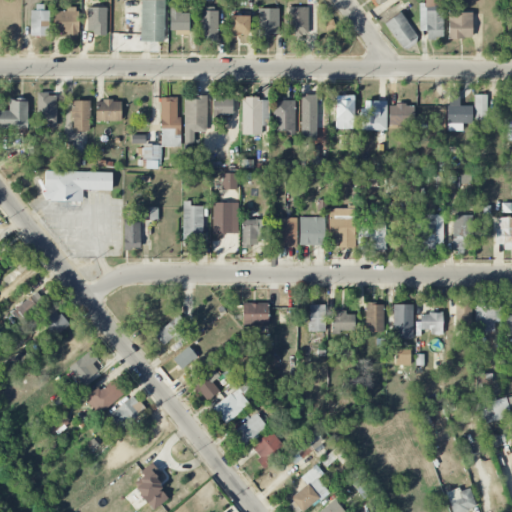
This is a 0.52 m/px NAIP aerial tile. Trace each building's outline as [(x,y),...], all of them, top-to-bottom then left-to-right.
[(163,42),(165,0),(156,0),(141,0),(140,41),(163,42)] [(169,0),(169,33),(189,33),(189,13),(180,13),(180,0),(169,0)] [(419,4),(419,31),(427,31),(427,39),(443,39),(442,0),(424,0),(424,4),(419,4)] [(31,36),(47,36),(48,5),(31,4),(31,36)] [(53,11),(53,34),(78,34),(78,7),(66,7),(66,11),(53,11)] [(308,7),(287,7),(288,35),(308,35),(308,7)] [(279,9),(259,8),(257,38),(270,38),(270,34),(278,35),(279,9)] [(218,11),(200,10),(199,41),(217,42),(218,11)] [(385,22),(402,50),(418,39),(401,12),(385,22)] [(472,12),(448,12),(448,39),(472,39),(472,12)] [(249,36),(249,16),(229,15),(229,35),(249,36)] [(459,90),(448,90),(447,131),(462,131),(462,123),(471,123),(472,106),(459,106),(459,90)] [(56,94),(37,94),(37,125),(56,125),(56,94)] [(474,120),(487,120),(486,94),(474,95),(474,120)] [(317,95),(301,95),(300,127),(316,128),(317,95)] [(336,129),(354,129),(354,95),(335,96),(336,129)] [(180,98),(161,97),(160,146),(179,147),(180,98)] [(206,97),(184,97),(183,143),(193,143),(193,132),(206,132),(206,97)] [(213,115),(232,115),(232,98),(213,98),(213,115)] [(242,99),(241,135),(261,135),(262,100),(242,99)] [(0,130),(27,131),(28,101),(9,100),(9,111),(0,110),(0,130)] [(89,100),(72,101),(72,132),(90,131),(89,100)] [(295,133),(294,100),(273,101),(273,133),(295,133)] [(96,121),(120,121),(120,101),(95,101),(96,121)] [(361,131),(386,130),(386,101),(361,101),(361,131)] [(389,104),(388,124),(413,125),(414,105),(389,104)] [(145,135),(131,135),(131,143),(145,143),(145,135)] [(143,169),(159,169),(160,145),(144,145),(143,169)] [(80,154),(67,153),(66,167),(80,167),(80,154)] [(82,202),(82,190),(111,191),(112,173),(44,171),(44,201),(82,202)] [(237,174),(221,174),(222,190),(237,189),(237,174)] [(318,212),(327,212),(326,200),(317,201),(318,212)] [(202,206),(189,206),(189,201),(182,201),(182,239),(203,239),(202,206)] [(213,234),(237,234),(237,202),(212,203),(213,234)] [(510,203),(501,203),(502,213),(511,213),(510,203)] [(158,221),(158,207),(133,207),(133,222),(123,222),(123,249),(139,249),(140,221),(158,221)] [(337,248),(354,248),(355,209),(329,209),(328,237),(337,237),(337,248)] [(443,249),(443,215),(427,215),(427,231),(419,231),(419,249),(443,249)] [(473,216),(452,215),(452,250),(472,250),(473,216)] [(273,247),(295,247),(296,218),(273,217),(273,247)] [(299,245),(324,245),(325,217),(300,217),(299,245)] [(495,244),(503,245),(503,248),(511,247),(511,217),(496,217),(495,244)] [(241,248),(250,249),(250,242),(267,242),(267,220),(242,219),(241,248)] [(385,222),(374,221),(374,225),(358,225),(357,249),(366,250),(367,238),(372,238),(372,249),(384,249),(385,222)] [(21,322),(45,303),(36,292),(12,311),(21,322)] [(501,302),(475,303),(475,332),(494,331),(494,322),(501,322),(501,302)] [(242,303),(243,326),(268,325),(267,303),(242,303)] [(365,332),(383,332),(383,304),(365,304),(365,332)] [(471,304),(455,304),(455,330),(471,330),(471,304)] [(324,305),(308,305),(309,332),(325,331),(324,305)] [(393,338),(413,338),(412,305),(393,305),(393,338)] [(279,323),(296,323),(296,308),(279,308),(279,323)] [(41,321),(51,336),(68,325),(57,310),(41,321)] [(331,313),(332,331),(355,331),(354,313),(331,313)] [(442,335),(442,314),(420,313),(419,329),(433,329),(433,335),(442,335)] [(185,324),(179,316),(154,333),(163,345),(172,339),(175,343),(187,334),(181,326),(185,324)] [(197,357),(188,346),(172,359),(180,370),(197,357)] [(81,384),(103,367),(90,350),(68,368),(81,384)] [(395,364),(409,365),(409,350),(396,350),(395,364)] [(6,364),(12,372),(27,360),(21,352),(6,364)] [(219,377),(214,370),(193,385),(205,402),(219,392),(212,381),(219,377)] [(224,424),(249,405),(243,397),(254,389),(249,382),(256,377),(251,370),(234,383),(238,388),(212,408),(224,424)] [(477,385),(491,385),(491,374),(477,374),(477,385)] [(86,399),(98,414),(127,391),(115,376),(86,399)] [(483,425),(511,415),(510,412),(511,411),(511,394),(477,406),(483,425)] [(109,415),(121,430),(145,410),(133,395),(109,415)] [(232,432),(244,447),(267,428),(256,413),(232,432)] [(68,421),(64,416),(48,428),(52,433),(68,421)] [(251,447),(260,458),(257,461),(262,467),(285,447),(269,430),(251,447)] [(324,444),(316,431),(285,451),(293,463),(324,444)] [(345,454),(337,446),(321,461),(328,470),(345,454)] [(306,487),(285,500),(292,511),(300,511),(329,494),(318,478),(321,476),(315,467),(300,477),(306,487)] [(154,478),(159,474),(156,469),(133,483),(151,511),(168,500),(154,478)] [(370,493),(359,478),(352,484),(363,499),(370,493)] [(451,511),(463,511),(476,508),(469,486),(446,493),(451,511)] [(345,511),(334,499),(318,511),(345,511)]
